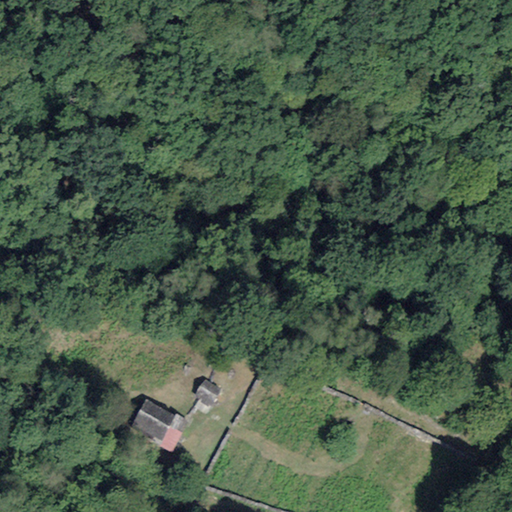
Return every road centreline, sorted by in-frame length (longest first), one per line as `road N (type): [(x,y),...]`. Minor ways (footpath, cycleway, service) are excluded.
road 1 (track): [(0,397),(30,407),(49,429),(84,511)]
road 2 (track): [(156,511),(150,461),(158,457),(204,511)]
